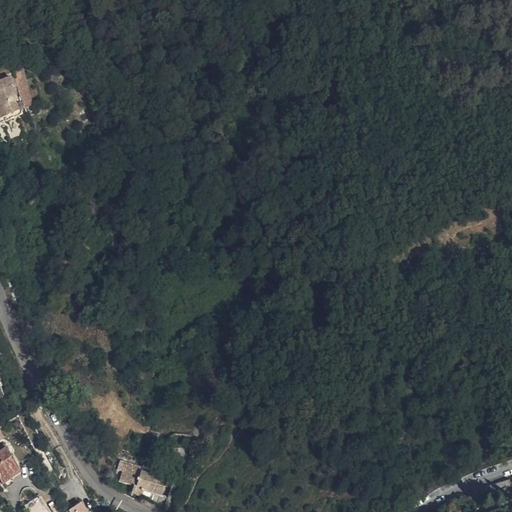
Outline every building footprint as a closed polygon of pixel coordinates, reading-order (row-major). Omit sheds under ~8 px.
[(16,84),(13,74),(0,78),(0,102),(0,103),(0,113),(0,114),(8,111),(9,114),(20,110),(16,100),(19,99),(14,85),(16,84)] [(17,455),(11,446),(2,450),(0,448),(0,477),(2,476),(8,484),(8,483),(15,479),(18,477),(15,472),(22,468),(15,456),(17,455)] [(134,473),(137,463),(121,458),(118,468),(134,473)] [(137,463),(134,473),(140,474),(134,492),(134,491),(135,491),(137,492),(167,505),(167,504),(170,494),(163,491),(166,481),(168,475),(153,470),(154,464),(144,462),(144,464),(137,463)] [(89,511),(82,502),(75,506),(78,511),(89,511)]
